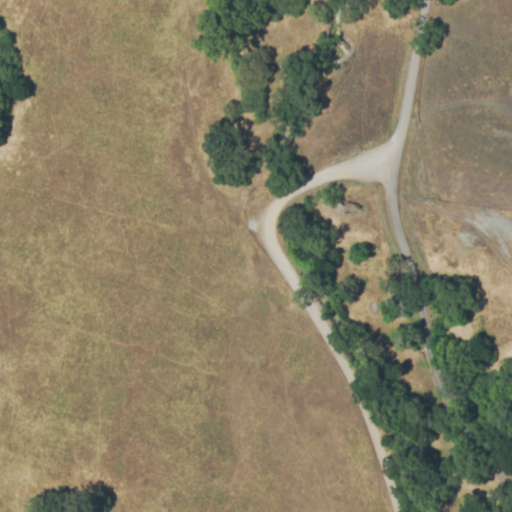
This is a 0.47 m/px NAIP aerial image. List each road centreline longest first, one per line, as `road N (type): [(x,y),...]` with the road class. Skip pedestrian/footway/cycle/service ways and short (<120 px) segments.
road 1 (residential): [(511,448),(435,343),(397,229),(392,168),(422,0)]
road 2 (residential): [(392,168),(300,193),(268,234),(365,410),(400,511)]
